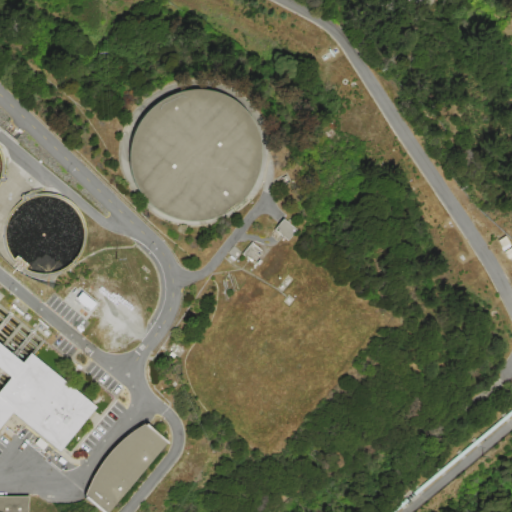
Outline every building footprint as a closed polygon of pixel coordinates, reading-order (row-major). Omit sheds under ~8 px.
[(128,155),(132,176),(141,194),(158,209),(179,218),(202,219),(224,213),(242,199),(254,180),(259,158),(256,135),(246,115),(231,101),(213,92),(193,89),(172,92),(154,102),(140,117),(131,135),(128,155)] [(274,230),(282,219),(295,230),(287,241),(274,230)] [(242,254),(250,243),(263,252),(254,263),(242,254)] [(0,389),(9,379),(0,371),(0,346),(21,364),(29,354),(94,408),(57,452),(11,413),(0,426),(0,389)] [(97,511),(82,499),(83,493),(87,481),(104,454),(124,435),(140,424),(144,428),(163,445),(108,511),(97,511)] [(0,511),(0,497),(25,497),(25,511),(0,511)]
